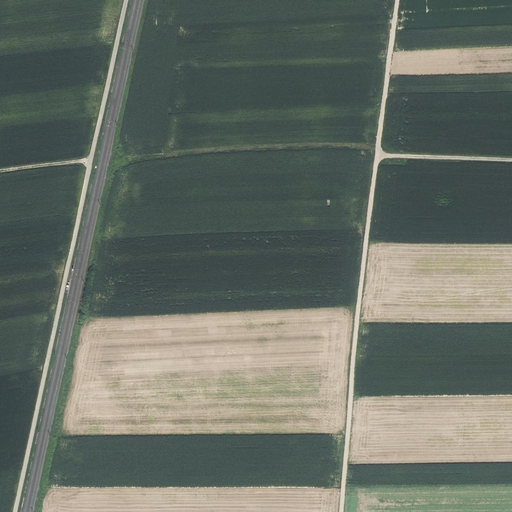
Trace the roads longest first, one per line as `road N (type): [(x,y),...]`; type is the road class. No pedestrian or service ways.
road 1 (unclassified): [(15,511),(126,0)]
road 2 (track): [(341,511),(359,296),(398,0)]
road 3 (track): [(378,148),(312,145),(128,160)]
road 4 (track): [(377,155),(511,158)]
